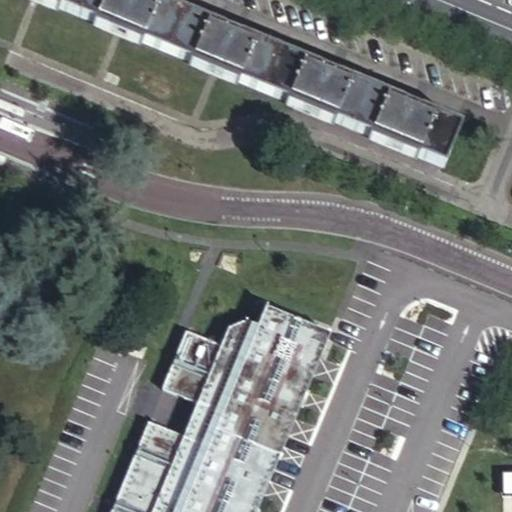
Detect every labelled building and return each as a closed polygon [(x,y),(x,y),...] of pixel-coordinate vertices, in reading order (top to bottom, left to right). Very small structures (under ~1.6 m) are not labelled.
[(413,154),(445,167),(461,128),(421,111),(403,104),(335,76),(320,70),(239,37),(223,31),(148,0),(45,0),(44,3),(42,7),(51,11),(53,7),(106,29),(104,33),(113,35),(115,31),(116,28),(129,33),(128,37),(126,41),(134,45),(136,41),(199,67),(198,71),(206,74),(208,69),(209,65),(225,71),(223,75),(221,80),(230,83),(231,80),(297,106),(295,110),(303,113),(305,109),(307,105),(320,110),(319,114),(317,118),(325,122),(327,119),(384,141),(382,145),(389,148),(391,144),(393,139),(407,146),(406,150),(404,154),(411,158),(413,154)] [(223,31),(239,37),(241,33),(225,26),(223,31)] [(116,28),(115,31),(120,34),(128,37),(129,33),(116,28)] [(209,65),(208,69),(216,71),(223,75),(225,71),(209,65)] [(320,70),(335,76),(337,72),(321,65),(320,70)] [(403,104),(421,111),(423,106),(405,99),(403,104)] [(307,105),(305,109),(319,114),(320,110),(307,105)] [(393,139),(391,144),(406,150),(407,146),(393,139)] [(258,511),(333,332),(268,306),(260,324),(247,318),(245,322),(228,329),(221,347),(186,333),(164,389),(163,392),(196,406),(190,422),(183,437),(149,424),(113,511),(258,511)]
